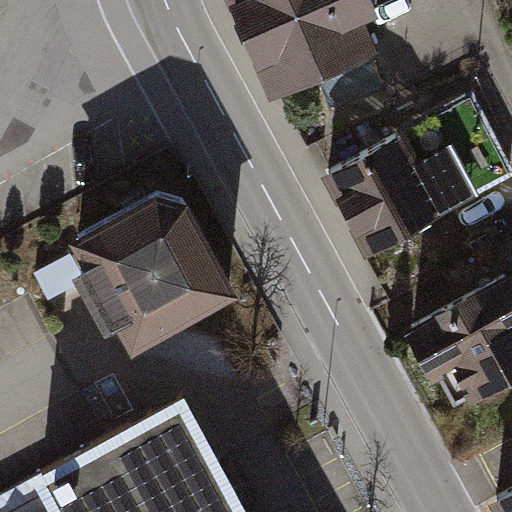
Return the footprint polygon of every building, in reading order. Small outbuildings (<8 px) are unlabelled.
[(223,0),(263,91),(373,44),(360,13),(372,8),(368,0),(223,0)] [(511,150),(493,108),(330,180),(365,260),(511,195),(511,150)] [(159,185),(72,233),(133,345),(241,286),(189,191),(159,185)] [(511,272),(511,271),(414,323),(456,401),(511,371),(511,272)] [(235,511),(177,403),(0,497),(0,511),(235,511)]
